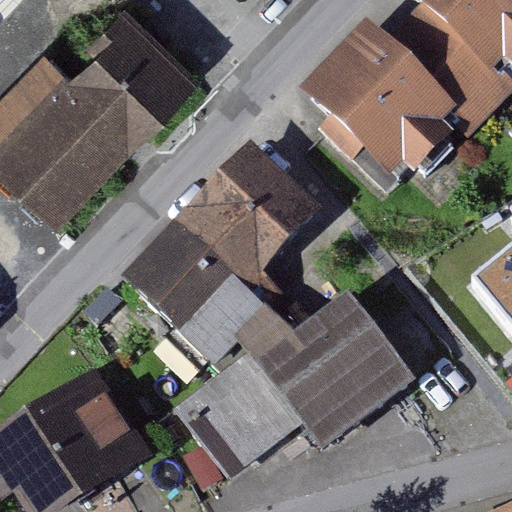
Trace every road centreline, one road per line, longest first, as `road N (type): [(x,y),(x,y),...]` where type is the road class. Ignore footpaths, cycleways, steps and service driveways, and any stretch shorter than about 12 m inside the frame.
road 1 (residential): [(0,376),(344,0)]
road 2 (residential): [(334,511),(511,464)]
